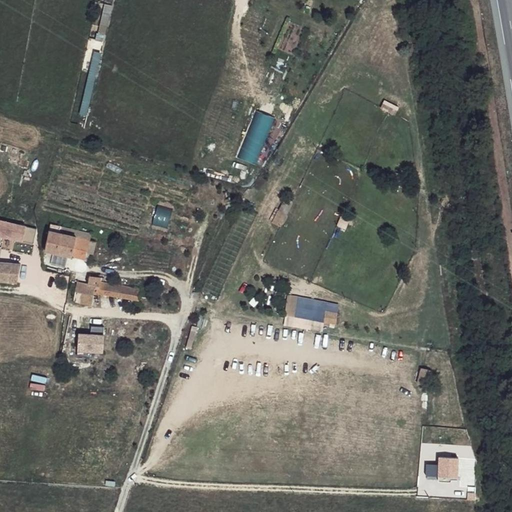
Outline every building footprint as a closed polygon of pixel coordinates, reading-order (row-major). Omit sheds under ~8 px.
[(59,148),(54,166),(132,186),(136,168),(59,148)] [(196,205),(200,186),(178,182),(174,200),(196,205)] [(36,231),(0,220),(0,240),(31,248),(36,231)] [(90,241),(60,233),(62,227),(53,224),(46,251),(72,258),(86,261),(87,253),(90,241)] [(92,235),(62,227),(60,233),(90,241),(92,235)] [(96,243),(90,241),(87,253),(93,255),(96,243)] [(23,266),(0,265),(0,285),(18,287),(23,266)] [(99,307),(103,295),(105,283),(105,276),(92,273),(88,285),(79,284),(77,301),(88,305),(99,307)] [(105,283),(103,295),(138,302),(141,291),(105,283)] [(324,311),(322,322),(334,324),(336,314),(324,311)] [(77,356),(103,356),(103,336),(76,337),(77,356)] [(421,369),(416,384),(425,387),(429,371),(421,369)] [(458,474),(458,451),(437,452),(438,474),(458,474)]
